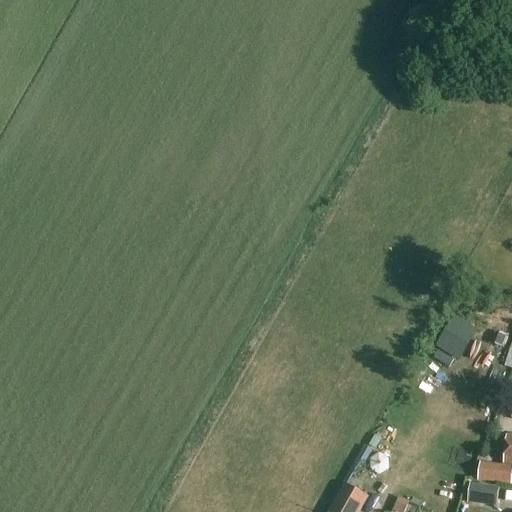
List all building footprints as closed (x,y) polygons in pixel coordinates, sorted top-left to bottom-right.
[(511,439),(506,438),(503,466),(481,463),(478,482),(511,486),(511,439)] [(370,460),(370,471),(379,476),(388,470),(388,460),(379,455),(370,460)] [(468,504),(497,508),(500,488),(470,484),(468,504)] [(344,485),(328,511),(360,511),(368,498),(344,485)] [(293,511),(323,511),(330,499),(308,487),(293,511)]
